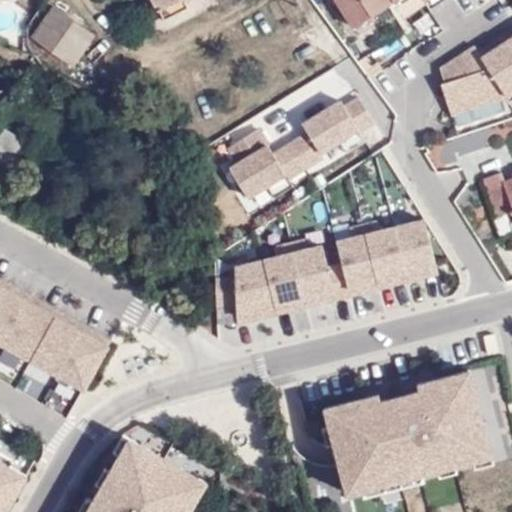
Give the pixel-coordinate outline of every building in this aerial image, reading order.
[(153,0),(158,10),(176,0),(153,0)] [(338,0),(354,25),(396,0),(338,0)] [(30,37),(74,67),(96,35),(52,5),(30,37)] [(511,31),(480,48),(509,93),(511,91),(511,31)] [(476,42),(439,66),(453,115),(510,96),(509,93),(480,48),(476,42)] [(341,98),(305,119),(310,127),(323,149),(361,128),(341,98)] [(310,127),(274,149),(289,172),(291,175),(326,157),(323,149),(310,127)] [(24,140),(3,128),(0,132),(0,151),(14,159),(24,140)] [(232,163),(249,195),(289,172),(274,149),(262,129),(226,146),(235,161),(232,163)] [(0,156),(6,161),(11,164),(14,159),(0,151),(0,156)] [(511,180),(506,183),(500,172),(484,178),(499,218),(511,214),(511,180)] [(425,217),(337,238),(344,263),(352,293),(438,274),(425,217)] [(329,267),(322,241),(236,262),(236,275),(239,322),(352,293),(344,263),(329,267)] [(236,275),(218,275),(220,321),(239,322),(236,275)] [(4,283),(0,289),(0,343),(58,375),(84,327),(4,283)] [(84,327),(58,375),(86,390),(112,344),(84,327)] [(471,374),(323,411),(347,505),(495,469),(471,374)] [(127,443),(88,511),(187,511),(203,485),(127,443)] [(0,462),(0,511),(13,511),(32,482),(0,462)]
